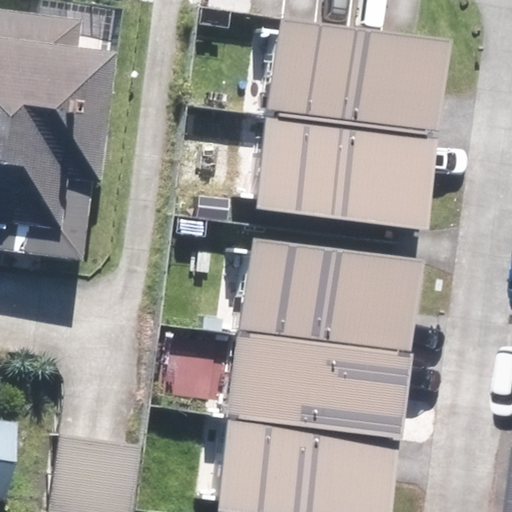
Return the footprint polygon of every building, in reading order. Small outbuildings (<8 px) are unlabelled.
[(121,21),(0,8),(0,248),(96,258),(121,21)] [(276,19),(265,118),(438,138),(450,42),(276,19)] [(265,118),(254,210),(428,230),(438,138),(265,118)] [(252,237),(239,331),(413,353),(425,260),(252,237)] [(413,353),(239,331),(228,419),(402,441),(413,353)] [(5,511),(22,376),(0,373),(0,511),(5,511)] [(392,511),(402,441),(228,419),(215,510),(234,511),(392,511)] [(107,439),(53,432),(42,511),(139,511),(148,444),(107,439)] [(511,438),(510,438),(501,509),(507,511),(511,511),(511,438)]
